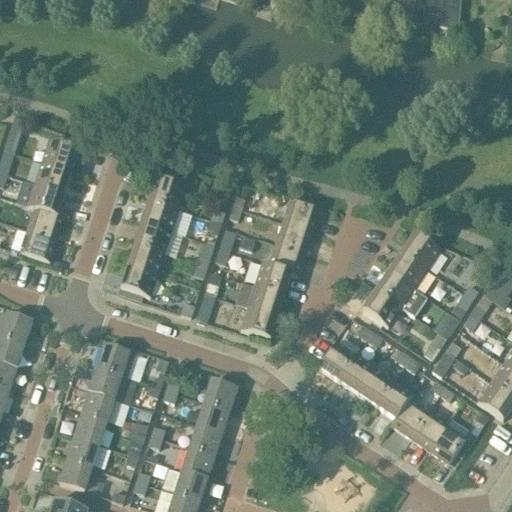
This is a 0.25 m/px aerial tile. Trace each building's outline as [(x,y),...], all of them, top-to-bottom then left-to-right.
[(443,20),(457,34),(458,34),(461,0),(446,0),(446,2),(443,20)] [(13,125),(10,133),(21,136),(24,125),(14,121),(13,125)] [(41,166),(71,176),(78,154),(48,144),(41,166)] [(0,165),(0,177),(7,180),(10,168),(0,165)] [(34,188),(64,198),(71,176),(41,166),(34,188)] [(148,204),(178,214),(186,191),(156,182),(148,204)] [(34,212),(64,222),(64,221),(57,219),(64,198),(34,188),(27,210),(34,212)] [(241,214),(244,203),(236,200),(233,211),(241,214)] [(141,226),(171,236),(178,214),(148,204),(141,226)] [(282,227),(312,236),(319,214),(289,205),(282,227)] [(27,234),(57,244),(64,222),(34,212),(27,210),(26,211),(34,213),(27,234)] [(241,214),(233,211),(229,222),(237,225),(241,214)] [(221,228),(224,216),(214,213),(210,224),(221,228)] [(221,228),(210,224),(207,236),(217,239),(221,228)] [(134,248),(164,257),(171,236),(141,226),(134,248)] [(275,249),(305,258),(312,236),(282,227),(275,249)] [(27,234),(19,257),(49,266),(57,244),(27,234)] [(401,256),(427,274),(440,254),(414,237),(401,256)] [(239,251),(251,255),(255,244),(242,241),(239,251)] [(228,259),(231,249),(221,246),(218,256),(228,259)] [(127,269),(157,279),(164,257),(134,248),(127,269)] [(261,268),(298,280),(305,258),(275,249),(269,270),(261,267),(261,268)] [(207,271),(210,260),(200,256),(197,268),(207,271)] [(228,259),(218,256),(215,265),(215,266),(225,269),(226,265),(228,259)] [(388,275),(414,293),(427,274),(401,256),(388,275)] [(207,271),(197,268),(193,279),(203,282),(207,271)] [(254,290),(284,299),(291,279),(298,281),(298,280),(261,268),(254,290)] [(127,269),(120,292),(150,302),(157,279),(127,269)] [(375,294),(401,312),(400,313),(413,322),(426,303),(413,294),(414,293),(388,275),(375,294)] [(215,301),(218,290),(208,286),(205,298),(215,301)] [(462,299),(471,305),(478,295),(469,289),(462,299)] [(489,289),(483,299),(492,305),(498,295),(489,289)] [(247,312),(277,321),(284,299),(254,290),(247,312)] [(375,294),(362,314),(388,331),(400,313),(401,312),(375,294)] [(215,301),(205,298),(201,309),(211,312),(215,301)] [(462,299),(456,309),(465,315),(471,305),(462,299)] [(483,299),(476,309),(485,315),(492,305),(483,299)] [(184,306),(180,318),(191,321),(194,310),(184,306)] [(478,325),(485,315),(476,309),(469,319),(478,325)] [(277,321),(247,312),(240,334),(270,344),(277,321)] [(0,322),(0,340),(24,348),(32,325),(2,315),(0,322)] [(478,325),(469,319),(463,329),(472,335),(478,325)] [(366,344),(372,336),(362,329),(356,338),(366,344)] [(366,344),(376,351),(382,342),(372,336),(366,344)] [(446,343),(437,337),(430,347),(424,357),(433,363),(446,343)] [(24,348),(0,340),(0,365),(17,371),(24,348)] [(454,361),(461,351),(452,345),(445,355),(454,361)] [(339,385),(356,359),(337,346),(319,372),(339,385)] [(97,372),(126,381),(134,358),(104,348),(97,372)] [(410,361),(400,354),(394,363),(404,370),(410,361)] [(511,354),(503,368),(511,373),(511,354)] [(454,361),(445,355),(439,365),(448,371),(454,361)] [(358,398),(375,372),(356,359),(339,385),(358,398)] [(410,361),(404,370),(414,376),(420,367),(410,361)] [(463,379),(468,371),(458,364),(452,371),(463,379)] [(0,391),(9,394),(17,371),(0,365),(0,391)] [(490,387),(511,401),(511,373),(503,368),(490,387)] [(97,372),(89,395),(119,404),(126,381),(97,372)] [(394,385),(375,372),(358,398),(377,411),(394,385)] [(204,407),(229,415),(237,391),(212,383),(204,407)] [(394,385),(377,411),(395,423),(391,429),(391,430),(413,397),(394,385)] [(440,399),(445,391),(435,385),(430,392),(440,399)] [(511,401),(490,387),(477,406),(503,424),(511,409),(511,401)] [(0,416),(2,417),(9,394),(0,391),(0,416)] [(440,399),(449,405),(454,398),(445,391),(440,399)] [(119,404),(89,395),(82,418),(107,426),(114,404),(118,406),(119,404)] [(410,442),(428,416),(410,404),(414,398),(413,397),(391,430),(410,442)] [(197,430),(222,438),(229,415),(204,407),(197,430)] [(478,414),(473,422),(483,428),(488,421),(478,414)] [(428,416),(410,442),(429,455),(447,429),(428,416)] [(107,426),(82,418),(74,441),(99,449),(107,426)] [(137,425),(132,444),(144,447),(149,428),(137,425)] [(447,429),(429,455),(449,468),(466,442),(447,429)] [(151,430),(149,457),(165,458),(167,431),(151,430)] [(189,452),(214,461),(222,438),(197,430),(189,452)] [(67,463),(92,472),(99,449),(74,441),(67,463)] [(182,476),(211,485),(212,484),(207,482),(214,461),(189,452),(182,476)] [(92,472),(67,463),(59,487),(84,495),(92,472)] [(144,499),(150,479),(140,476),(134,495),(144,499)] [(174,498),(204,508),(211,485),(182,476),(174,498)] [(174,498),(169,511),(202,511),(204,508),(174,498)]
